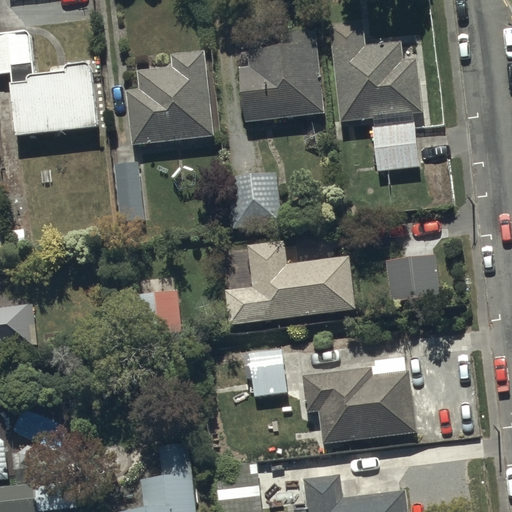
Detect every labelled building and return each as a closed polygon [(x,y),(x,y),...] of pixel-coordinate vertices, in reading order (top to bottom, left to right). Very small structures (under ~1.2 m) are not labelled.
[(368,54),(365,27),(334,31),(343,130),(375,127),(380,178),(419,174),(414,121),(424,120),(416,49),(368,54)] [(32,34),(0,36),(0,75),(15,75),(20,138),(98,131),(92,67),(68,69),(69,76),(36,79),(32,34)] [(249,61),(251,75),(241,76),(247,130),(326,121),(318,56),(303,58),(302,42),(282,44),(284,57),(249,61)] [(141,97),(129,98),(133,151),(213,144),(208,58),(173,61),(174,75),(140,77),(141,97)] [(117,168),(121,226),(121,229),(144,228),(140,167),(117,168)] [(277,181),(231,185),(235,234),(282,229),(277,181)] [(254,295),(227,298),(231,333),(356,319),(350,265),(288,272),(286,250),(249,254),(254,295)] [(437,261),(387,266),(392,310),(441,304),(437,261)] [(179,297),(134,301),(138,343),(183,339),(179,297)] [(0,357),(38,354),(33,314),(0,317),(0,357)] [(244,357),(246,386),(254,385),(256,403),(289,399),(284,353),(244,357)] [(325,450),(418,441),(408,361),(375,365),(376,374),(305,383),(310,420),(321,418),(325,450)] [(0,487),(13,486),(4,404),(0,404),(0,487)] [(197,511),(193,451),(161,454),(163,485),(142,487),(144,511),(197,511)] [(219,511),(265,511),(259,463),(215,469),(219,511)] [(306,486),(307,511),(411,511),(411,498),(345,504),(343,483),(333,484),(333,476),(316,477),(317,486),(306,486)] [(39,511),(37,488),(0,491),(0,511),(39,511)]
